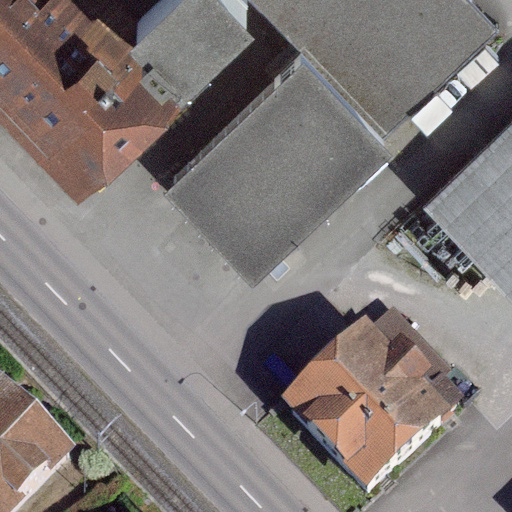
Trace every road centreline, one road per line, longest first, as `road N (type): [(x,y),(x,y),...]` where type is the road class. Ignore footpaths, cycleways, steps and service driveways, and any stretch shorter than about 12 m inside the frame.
road 1 (unknown): [(198,379),(511,63)]
road 2 (primary): [(0,234),(266,511)]
